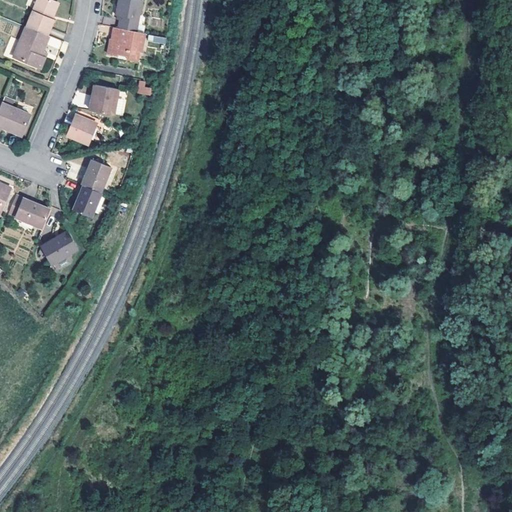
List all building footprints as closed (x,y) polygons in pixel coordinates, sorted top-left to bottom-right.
[(54,22),(53,22),(50,21),(56,5),(44,0),(39,0),(28,29),(48,38),(54,22)] [(139,31),(143,0),(120,0),(117,16),(122,17),(120,28),(139,31)] [(50,21),(53,22),(59,6),(56,5),(50,21)] [(120,28),(116,28),(115,36),(115,39),(113,38),(110,54),(119,55),(120,52),(130,54),(129,58),(139,60),(140,52),(143,52),(146,32),(139,31),(120,28)] [(42,58),(44,53),(50,38),(48,38),(28,29),(27,29),(15,59),(42,71),(46,59),(42,58)] [(149,34),(147,40),(165,44),(166,38),(149,34)] [(137,94),(151,95),(152,84),(138,83),(137,94)] [(96,86),(92,111),(115,115),(119,90),(96,86)] [(0,114),(0,128),(8,132),(9,129),(25,135),(32,117),(3,105),(1,111),(0,114)] [(99,124),(77,116),(75,121),(67,118),(65,125),(72,128),(69,136),(90,145),(99,124)] [(9,129),(8,132),(24,138),(25,135),(9,129)] [(94,161),(84,186),(86,186),(103,193),(104,193),(114,169),(94,161)] [(0,214),(3,216),(13,190),(0,184),(0,214)] [(86,186),(82,196),(83,196),(77,210),(94,217),(103,193),(86,186)] [(83,196),(82,196),(80,195),(75,209),(77,210),(83,196)] [(44,229),(52,210),(44,207),(44,209),(37,206),(37,204),(25,199),(18,218),(44,229)] [(78,250),(68,234),(60,238),(57,234),(53,234),(45,239),(43,243),(55,263),(78,250)]
